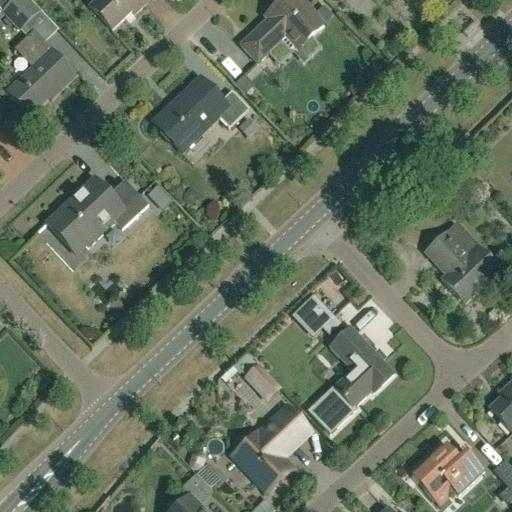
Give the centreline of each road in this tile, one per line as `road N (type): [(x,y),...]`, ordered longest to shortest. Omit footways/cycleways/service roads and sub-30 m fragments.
road 1 (residential): [(0,207),(216,0)]
road 2 (tertiary): [(310,219),(511,28)]
road 3 (tertiary): [(113,407),(310,219)]
road 4 (residential): [(461,376),(310,219)]
road 5 (residential): [(316,511),(461,376)]
road 6 (residential): [(113,407),(0,291)]
road 7 (tertiary): [(18,511),(113,407)]
